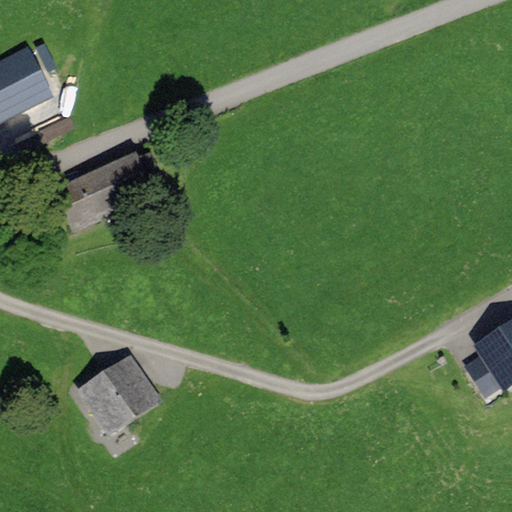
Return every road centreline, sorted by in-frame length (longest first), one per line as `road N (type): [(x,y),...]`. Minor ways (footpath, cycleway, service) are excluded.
road 1 (unclassified): [(477,0),(0,187)]
road 2 (track): [(86,511),(66,452),(55,320)]
